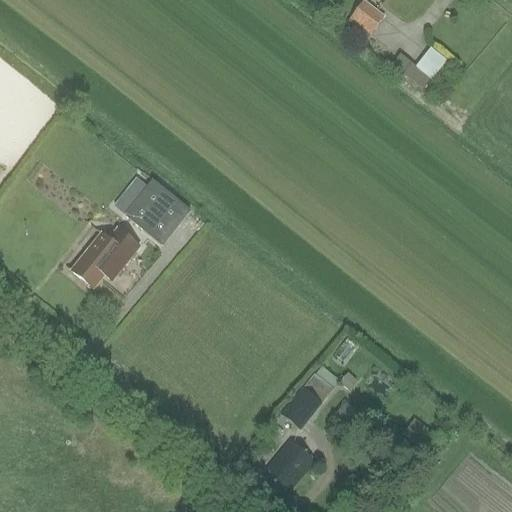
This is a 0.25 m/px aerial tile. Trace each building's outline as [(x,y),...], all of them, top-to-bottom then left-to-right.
[(384,19),(364,3),(343,29),(363,45),(384,19)] [(417,68),(437,80),(449,58),(430,47),(417,68)] [(401,54),(391,70),(401,77),(412,61),(401,54)] [(405,73),(428,90),(434,81),(411,64),(405,73)] [(163,249),(191,214),(153,183),(124,217),(163,249)] [(103,237),(73,275),(94,292),(105,278),(112,284),(140,251),(117,233),(109,243),(103,237)] [(301,432),(339,385),(320,369),(282,416),(301,432)] [(406,432),(428,449),(439,435),(417,418),(406,432)] [(286,498),(314,464),(290,444),(267,472),(271,476),(267,481),(286,498)]
